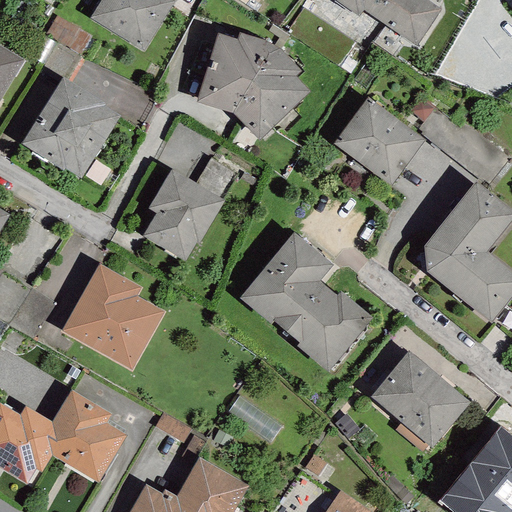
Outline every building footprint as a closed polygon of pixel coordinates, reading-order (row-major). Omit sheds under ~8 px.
[(141,45),(166,3),(160,0),(105,0),(95,18),(141,45)] [(432,12),(414,0),(339,0),(357,12),(362,5),(386,22),(403,33),(413,40),(432,12)] [(56,41),(80,56),(92,37),(56,15),(44,35),(56,41)] [(394,57),(403,45),(397,41),(403,33),(386,22),(372,42),(394,57)] [(265,47),(241,40),(239,46),(219,40),(201,99),(234,109),(258,134),(302,92),(287,77),(293,72),(274,52),(265,47)] [(63,85),(80,56),(56,41),(39,70),(63,85)] [(0,90),(17,62),(0,51),(0,90)] [(78,172),(111,119),(95,109),(97,106),(63,85),(27,143),(62,165),(63,163),(78,172)] [(390,180),(418,141),(368,104),(339,143),(390,180)] [(457,127),(434,108),(417,131),(487,186),(509,158),(462,121),(457,127)] [(182,150),(198,129),(184,117),(167,139),(182,150)] [(220,205),(240,173),(211,156),(192,189),(216,203),(220,205)] [(196,236),(216,203),(192,189),(172,177),(153,207),(162,212),(149,234),(182,254),(194,235),(196,236)] [(490,318),(511,289),(511,277),(482,253),(511,215),(476,188),(429,249),(431,269),(490,318)] [(336,306),(308,283),(321,266),(294,244),(250,297),(328,361),(362,319),(340,301),(336,306)] [(0,320),(32,340),(54,303),(0,269),(0,320)] [(128,364),(156,314),(128,298),(133,289),(99,270),(66,329),(128,364)] [(431,441),(463,403),(408,357),(376,397),(431,441)] [(117,439),(96,426),(101,417),(73,400),(54,431),(27,415),(22,423),(0,410),(0,461),(25,477),(34,462),(39,465),(50,447),(96,475),(117,439)] [(181,438),(189,424),(163,410),(156,424),(181,438)] [(502,511),(511,500),(511,443),(502,435),(449,499),(465,511),(502,511)] [(316,476),(325,463),(313,454),(304,467),(316,476)] [(227,511),(241,488),(200,464),(178,503),(166,496),(163,500),(147,491),(134,511),(227,511)] [(327,511),(338,496),(300,470),(271,511),(327,511)] [(405,504),(412,494),(390,475),(384,482),(405,504)] [(360,511),(338,496),(327,511),(360,511)]
